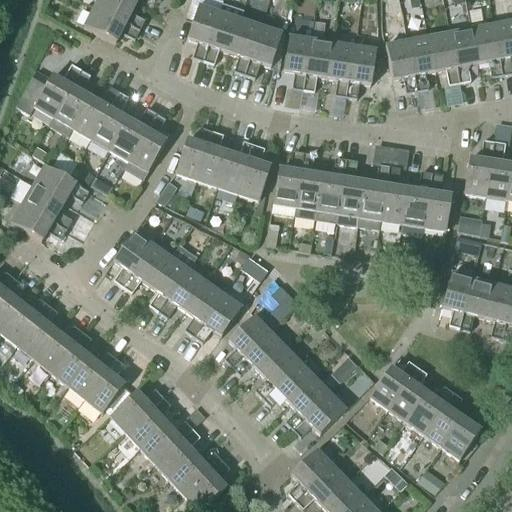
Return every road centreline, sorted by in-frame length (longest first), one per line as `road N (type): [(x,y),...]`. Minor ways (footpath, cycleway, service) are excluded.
road 1 (residential): [(511,112),(457,118),(420,137),(377,136),(279,122),(197,93)]
road 2 (residential): [(268,511),(249,441),(192,382),(77,293)]
road 3 (residential): [(197,93),(151,188),(77,293)]
